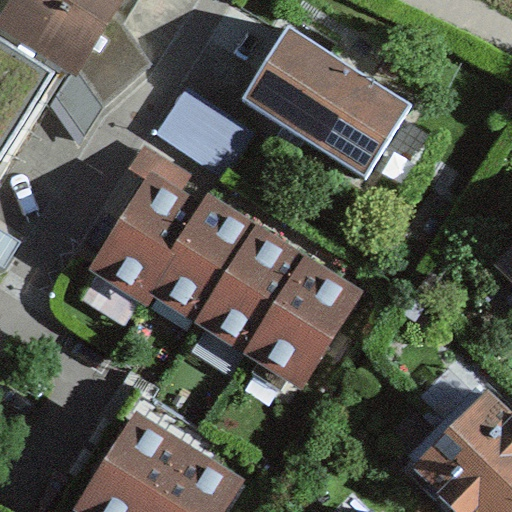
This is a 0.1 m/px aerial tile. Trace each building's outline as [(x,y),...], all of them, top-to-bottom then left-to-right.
[(0,0),(0,14),(8,20),(5,25),(26,38),(41,47),(76,69),(78,66),(111,12),(118,0),(0,0)] [(78,66),(105,105),(150,63),(123,27),(126,21),(111,12),(78,66)] [(290,28),(243,101),(367,179),(413,106),(290,28)] [(0,38),(0,162),(56,74),(33,60),(41,47),(26,38),(18,50),(0,38)] [(86,135),(105,105),(78,66),(76,69),(58,94),(86,135)] [(230,115),(187,86),(156,133),(199,162),(230,115)] [(256,133),(230,115),(199,162),(224,179),(256,133)] [(153,175),(149,182),(177,198),(192,174),(145,146),(134,163),(153,175)] [(177,198),(149,182),(98,265),(150,297),(156,286),(201,213),(177,198)] [(206,318),(258,236),(208,205),(201,213),(156,286),(206,318)] [(0,266),(5,270),(22,242),(0,227),(0,266)] [(254,349),(306,267),(258,236),(206,318),(254,349)] [(511,253),(503,263),(511,272),(511,253)] [(304,380),(356,298),(306,267),(254,349),(304,380)] [(478,388),(444,423),(511,489),(511,417),(489,395),(487,397),(478,388)] [(420,465),(418,467),(443,492),(440,494),(457,511),(511,511),(511,489),(444,423),(412,456),(420,465)] [(136,424),(85,507),(93,511),(151,511),(187,455),(136,424)] [(220,511),(237,487),(187,455),(151,511),(220,511)]
